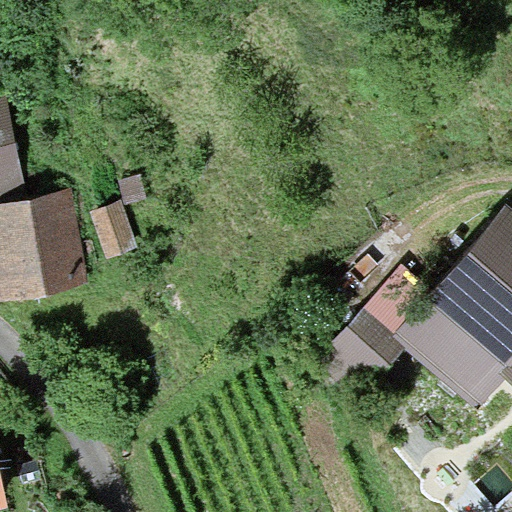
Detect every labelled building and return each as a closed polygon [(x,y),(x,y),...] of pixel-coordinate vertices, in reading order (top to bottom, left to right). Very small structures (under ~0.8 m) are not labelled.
[(0,201),(31,195),(8,87),(0,88),(0,201)] [(31,195),(0,201),(0,286),(88,272),(73,188),(31,195)] [(98,212),(111,248),(133,241),(121,204),(98,212)] [(511,211),(506,206),(392,332),(401,340),(470,401),(509,358),(511,360),(511,211)] [(353,393),(401,340),(392,332),(362,305),(315,359),(353,393)]
